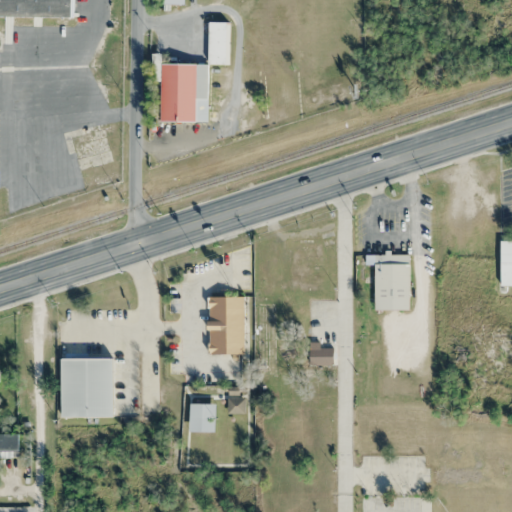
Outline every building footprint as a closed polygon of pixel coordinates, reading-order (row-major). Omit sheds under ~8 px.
[(72,0),(0,0),(0,16),(73,17),(72,0)] [(408,255),(364,255),(364,264),(374,264),(374,310),(408,310),(408,255)] [(243,296),(207,296),(207,354),(243,354),(243,296)] [(333,365),(333,347),(309,347),(309,365),(333,365)] [(60,417),(112,417),(112,358),(60,358),(60,417)]
